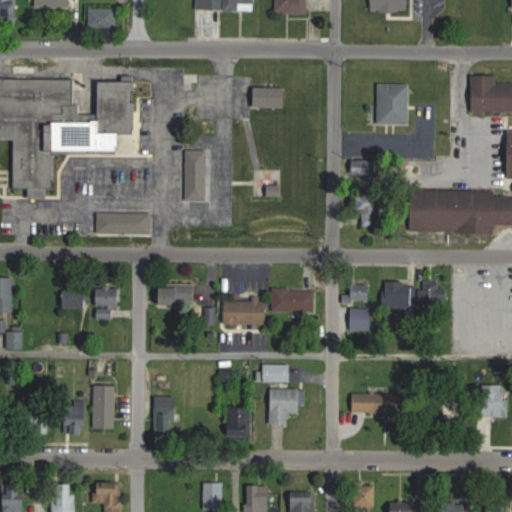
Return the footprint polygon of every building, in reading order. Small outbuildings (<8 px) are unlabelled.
[(0,0),(0,21),(20,21),(20,0),(0,0)] [(37,0),(37,8),(75,8),(75,0),(37,0)] [(158,0),(159,24),(180,24),(179,0),(158,0)] [(197,0),(197,10),(257,10),(256,0),(197,0)] [(277,0),(277,13),(310,13),(309,0),(277,0)] [(373,0),(373,11),(411,11),(410,0),(373,0)] [(118,8),(91,8),(91,29),(118,29),(118,8)] [(143,140),(143,81),(102,80),(102,120),(66,119),(66,106),(75,103),(75,79),(37,79),(37,65),(16,65),(16,79),(0,78),(0,129),(0,130),(0,140),(16,140),(16,188),(30,188),(33,198),(58,190),(58,150),(124,151),(124,140),(143,140)] [(415,190),(414,231),(497,233),(498,228),(511,228),(511,82),(498,83),(498,75),(475,75),(474,111),(511,112),(511,129),(511,130),(510,178),(511,178),(511,196),(497,196),(497,192),(415,190)] [(381,83),(381,123),(412,123),(412,83),(381,83)] [(288,86),(255,86),(255,108),(288,108),(288,86)] [(382,225),(382,194),(365,194),(365,225),(382,225)] [(0,311),(15,311),(15,277),(0,277),(0,311)] [(30,307),(54,307),(54,277),(30,277),(30,307)] [(442,288),(442,279),(423,279),(423,307),(448,307),(448,288),(442,288)] [(417,317),(417,281),(384,281),(384,308),(404,308),(404,317),(417,317)] [(371,299),(371,282),(351,282),(351,299),(371,299)] [(156,285),(156,307),(198,307),(198,285),(156,285)] [(121,306),(121,287),(97,287),(97,306),(121,306)] [(275,311),(317,311),(317,288),(275,288),(275,311)] [(90,289),(63,289),(63,307),(90,307),(90,289)] [(227,300),(226,324),(269,324),(269,298),(255,298),(255,300),(227,300)] [(27,332),(9,331),(9,348),(26,349),(27,332)] [(293,364),(264,364),(264,381),(293,381),(293,364)] [(236,370),(222,370),(222,385),(236,385),(236,370)] [(510,417),(510,384),(484,384),(484,417),(510,417)] [(118,385),(96,385),(96,429),(118,429),(118,385)] [(304,388),(273,388),(273,424),(291,424),(291,413),(304,413),(304,388)] [(354,413),(409,413),(409,393),(354,393),(354,413)] [(156,396),(156,434),(179,434),(179,396),(156,396)] [(472,400),(440,400),(440,418),(472,418),(472,400)] [(254,437),(254,407),(230,407),(229,437),(254,437)] [(81,433),(88,416),(78,413),(71,429),(81,433)] [(124,511),(124,481),(96,481),(96,503),(106,503),(105,511),(124,511)] [(224,511),(225,482),(203,482),(202,511),(224,511)] [(5,511),(27,511),(27,483),(5,483),(5,511)] [(274,511),(274,485),(249,485),(248,511),(274,511)] [(357,485),(357,509),(379,509),(379,485),(357,485)] [(77,511),(77,486),(68,486),(68,495),(55,495),(55,511),(77,511)] [(319,511),(319,491),(293,491),(292,511),(319,511)]
